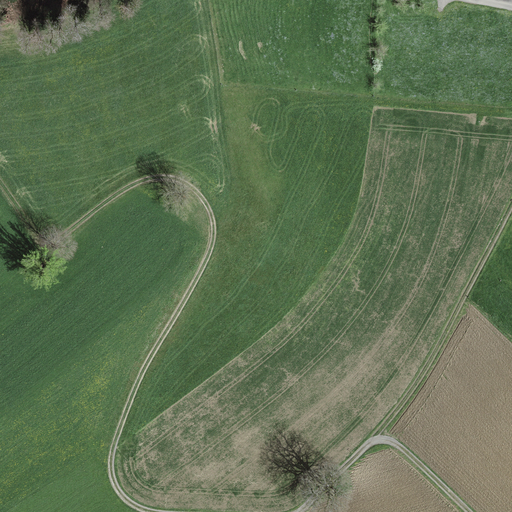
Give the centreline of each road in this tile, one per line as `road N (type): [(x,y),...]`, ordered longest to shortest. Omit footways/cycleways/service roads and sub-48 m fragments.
road 1 (track): [(166,511),(123,495),(111,450),(149,356),(207,254),(208,211),(186,185),(153,178),(45,244)]
road 2 (track): [(511,206),(429,361),(369,441)]
road 3 (track): [(467,511),(389,439),(369,441)]
